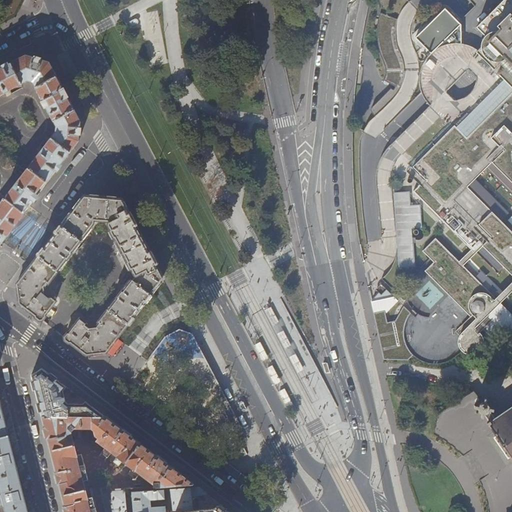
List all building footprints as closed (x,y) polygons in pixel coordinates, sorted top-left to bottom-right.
[(511,0),(485,0),(472,13),(482,23),(505,0),(511,0)] [(511,18),(511,0),(505,0),(482,23),(477,28),(490,40),(511,18)] [(372,112),(376,116),(394,99),(399,93),(404,83),(406,72),(405,63),(400,48),(397,38),(397,29),(399,19),(382,12),(379,22),(378,37),(380,50),(387,69),(387,75),(385,80),(396,87),(395,89),(392,88),(373,107),(372,112)] [(511,18),(490,40),(511,62),(511,18)] [(511,62),(490,40),(477,52),(499,74),(511,62)] [(435,78),(457,56),(455,44),(452,45),(445,46),(441,48),(438,49),(435,51),(432,53),(430,56),(428,58),(426,62),(424,65),(423,68),(422,72),(422,76),(435,78)] [(0,95),(21,85),(21,84),(27,81),(33,82),(35,87),(34,87),(53,122),(53,121),(56,126),(56,132),(51,138),(50,137),(4,198),(3,198),(2,200),(3,200),(0,204),(0,243),(79,141),(80,121),(68,97),(65,97),(66,95),(61,85),(49,62),(25,55),(0,67),(0,95)] [(511,62),(499,74),(501,77),(511,87),(511,62)] [(494,111),(511,92),(511,87),(501,77),(484,93),(495,98),(492,105),(489,107),(494,111)] [(491,138),(504,125),(511,132),(511,92),(494,111),(489,107),(492,105),(495,98),(484,93),(469,108),(475,120),(480,116),(484,121),(467,138),(455,125),(418,162),(413,167),(426,179),(414,191),(471,249),(459,262),(435,238),(422,251),(433,262),(425,271),(474,320),(476,318),(475,316),(474,315),(472,312),(472,310),(472,308),(472,306),(472,304),(473,302),(474,300),(476,298),(478,297),(480,296),(482,295),(484,295),(486,295),(488,296),(490,296),(492,298),(493,299),(494,300),(496,298),(464,265),(484,245),(483,245),(491,237),(478,223),(491,210),(467,186),(492,162),(503,151),(491,138)] [(418,162),(455,125),(467,138),(484,121),(480,116),(475,120),(469,108),(458,119),(437,99),(396,139),(401,144),(418,162)] [(511,132),(504,125),(491,138),(503,151),(492,162),(511,181),(511,132)] [(401,144),(396,139),(390,145),(395,149),(413,167),(418,162),(401,144)] [(422,225),(419,203),(409,204),(408,189),(393,190),(401,266),(416,264),(412,226),(422,225)] [(48,283),(91,228),(90,227),(94,223),(94,221),(109,222),(109,225),(111,230),(110,231),(131,270),(132,269),(135,276),(132,280),(132,279),(99,322),(100,323),(97,327),(90,328),(85,325),(86,324),(80,319),(75,325),(73,325),(69,330),(70,332),(65,338),(86,355),(106,352),(116,340),(163,278),(141,235),(122,199),(84,196),(17,284),(19,304),(41,320),(56,301),(50,296),(49,297),(44,294),(44,286),(47,283),(48,283)] [(511,231),(491,210),(478,223),(491,237),(483,245),(484,245),(511,274),(511,282),(496,298),(494,300),(493,299),(492,298),(490,296),(488,296),(486,295),(484,295),(482,295),(480,296),(478,297),(476,298),(474,300),(473,302),(472,304),(472,306),(472,308),(472,310),(472,312),(474,315),(475,316),(476,318),(474,320),(460,334),(459,336),(459,338),(458,342),(458,345),(459,347),(461,351),(462,352),(463,353),(467,354),(470,354),(472,354),(474,354),(476,353),(478,351),(480,349),(481,346),(482,343),(482,338),(482,336),(481,334),(479,332),(478,330),(475,328),(478,324),(500,303),(511,291),(511,231)] [(424,304),(436,304),(435,295),(424,295),(424,304)] [(511,340),(511,314),(500,303),(478,324),(491,337),(500,329),(511,341),(511,340)] [(272,306),(265,310),(273,325),(280,322),(272,306)] [(384,310),(373,313),(378,333),(381,332),(387,359),(408,360),(413,355),(405,346),(403,340),(402,333),(405,322),(411,313),(403,306),(395,321),(387,322),(384,310)] [(168,354),(176,351),(177,355),(187,352),(190,360),(202,357),(194,329),(164,338),(168,354)] [(284,330),(278,334),(286,349),(293,346),(284,330)] [(255,345),(263,361),(269,358),(261,342),(255,345)] [(290,357),(298,373),(304,370),(297,354),(290,357)] [(266,369),(275,385),(282,381),(273,365),(266,369)] [(31,375),(41,416),(105,416),(85,401),(84,404),(69,404),(67,402),(65,396),(64,391),(66,386),(42,368),(31,375)] [(279,392),(287,408),(294,405),(285,388),(279,392)] [(511,406),(511,407),(511,408),(502,414),(502,413),(500,415),(500,416),(496,418),(491,410),(494,410),(494,408),(489,407),(489,405),(489,404),(488,403),(487,403),(488,402),(486,402),(487,397),(485,397),(484,401),(482,401),(481,402),(480,402),(480,403),(479,403),(478,405),(474,405),(474,407),(477,408),(478,410),(478,411),(479,412),(479,413),(480,413),(480,414),(482,414),(481,418),(483,418),(484,414),(488,422),(487,423),(503,447),(511,460),(511,406)] [(27,511),(0,403),(0,488),(2,495),(1,495),(1,496),(0,495),(0,501),(0,504),(3,503),(3,505),(4,505),(5,511),(27,511)] [(87,501),(81,479),(81,480),(75,458),(76,457),(70,433),(69,433),(69,424),(71,424),(75,428),(92,428),(96,431),(96,435),(99,437),(97,440),(100,442),(117,455),(135,469),(135,468),(154,483),(152,483),(152,487),(194,485),(129,435),(105,416),(41,416),(47,438),(65,511),(89,511),(87,501)] [(219,505),(207,496),(208,495),(197,487),(170,489),(173,510),(171,511),(170,511),(179,511),(192,510),(192,511),(214,508),(220,505),(219,504),(219,505)] [(125,511),(124,497),(121,497),(121,494),(123,492),(124,492),(123,488),(111,488),(108,494),(112,511),(125,511)] [(164,511),(164,506),(150,507),(149,500),(163,498),(162,489),(131,492),(132,511),(164,511)]
